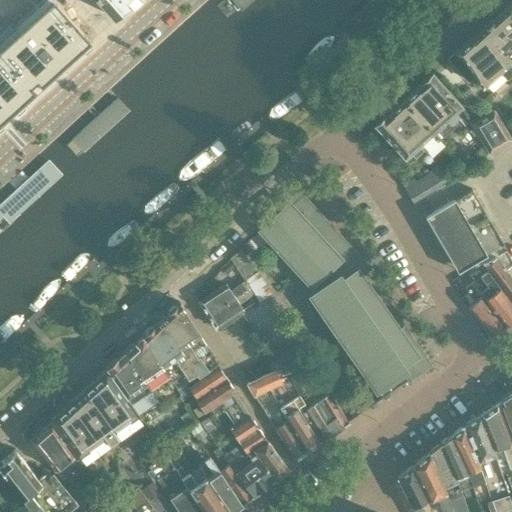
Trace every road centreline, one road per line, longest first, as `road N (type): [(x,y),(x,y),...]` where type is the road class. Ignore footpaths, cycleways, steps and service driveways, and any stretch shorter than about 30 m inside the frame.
road 1 (residential): [(336,132),(0,442)]
road 2 (residential): [(464,365),(467,341),(403,221),(336,132)]
road 3 (residential): [(489,0),(336,132)]
road 4 (secondary): [(123,47),(0,158)]
road 5 (residential): [(371,464),(379,440),(464,365)]
